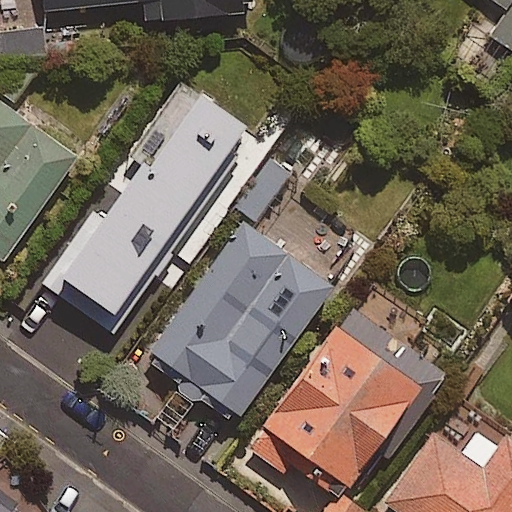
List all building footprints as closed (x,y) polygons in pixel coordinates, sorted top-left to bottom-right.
[(43,0),(44,8),(122,0),(143,0),(145,18),(253,7),(251,0),(43,0)] [(36,68),(11,50),(0,65),(0,245),(4,248),(77,147),(12,101),(36,68)] [(202,71),(196,81),(182,72),(48,280),(107,318),(247,101),(202,71)] [(146,348),(181,373),(175,382),(192,394),(198,386),(233,411),(333,272),(259,219),(295,169),(270,151),(234,201),(245,209),(146,348)] [(341,482),(422,362),(339,306),(247,442),(282,466),(291,454),(337,485),(318,511),(357,511),(366,500),(341,482)] [(497,436),(477,423),(463,443),(435,424),(385,497),(406,511),(510,511),(511,510),(511,426),(506,422),(497,436)] [(0,511),(32,511),(0,488),(0,511)]
